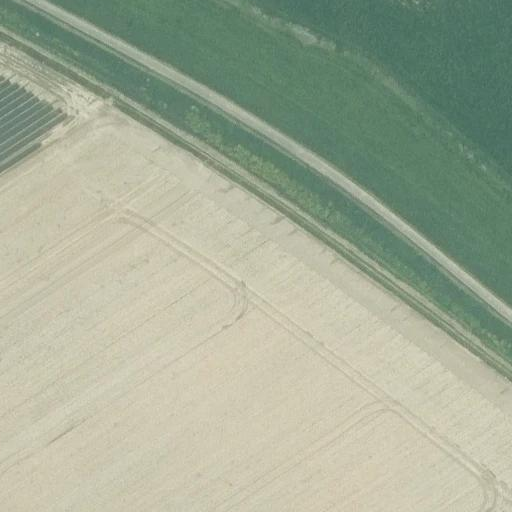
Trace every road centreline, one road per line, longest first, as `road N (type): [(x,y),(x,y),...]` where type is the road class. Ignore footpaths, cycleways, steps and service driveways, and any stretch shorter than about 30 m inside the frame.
road 1 (unclassified): [(35,0),(244,114),(388,212),(511,316)]
road 2 (track): [(88,0),(346,145),(511,273)]
